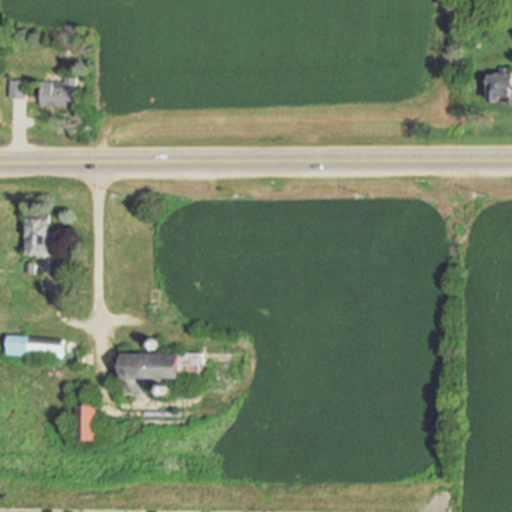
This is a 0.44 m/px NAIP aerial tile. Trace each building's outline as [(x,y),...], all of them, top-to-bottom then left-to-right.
[(491,76),(491,102),(511,102),(511,73),(511,68),(502,68),(502,73),(498,73),(498,76),(491,76)] [(44,79),(66,81),(66,75),(79,76),(77,106),(42,104),(44,79)] [(28,78),(27,97),(11,97),(12,77),(28,78)] [(53,258),(53,213),(30,213),(30,258),(53,258)] [(66,359),(67,338),(9,336),(9,357),(66,359)] [(207,354),(125,354),(125,364),(114,364),(114,383),(124,383),(124,396),(155,396),(155,381),(207,381),(207,354)] [(102,441),(102,406),(80,406),(80,441),(102,441)]
